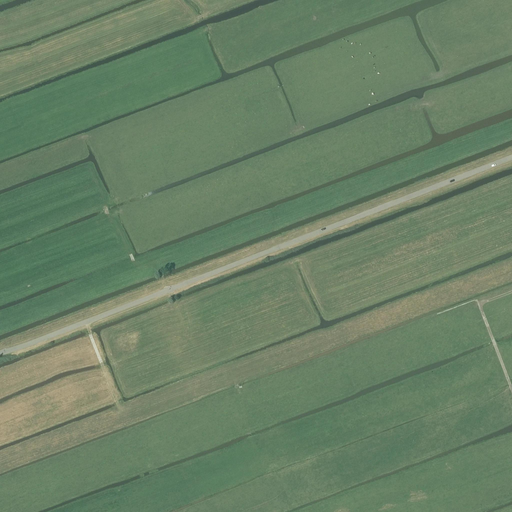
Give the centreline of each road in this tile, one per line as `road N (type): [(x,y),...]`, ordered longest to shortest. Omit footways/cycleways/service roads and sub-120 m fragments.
road 1 (unclassified): [(0,353),(511,157)]
road 2 (track): [(511,293),(479,304),(511,391)]
